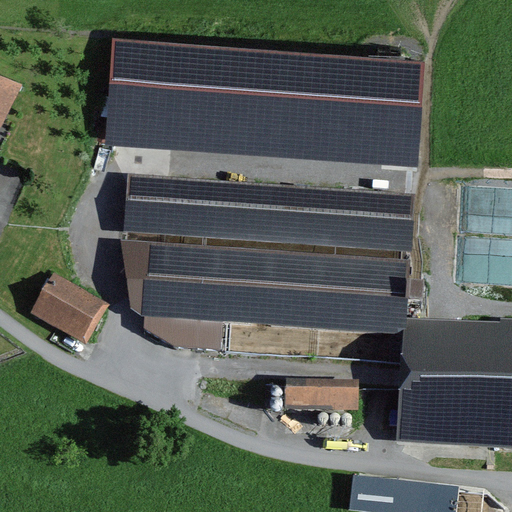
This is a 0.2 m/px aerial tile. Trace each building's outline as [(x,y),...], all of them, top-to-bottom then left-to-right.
[(426,59),(108,36),(100,141),(418,164),(426,59)] [(0,135),(26,85),(0,72),(0,135)] [(413,199),(122,178),(118,241),(409,262),(413,199)] [(413,268),(143,249),(137,341),(173,359),(406,376),(413,268)] [(114,310),(56,279),(34,319),(92,351),(114,310)] [(511,455),(511,329),(415,323),(406,448),(511,455)] [(372,394),(289,388),(287,414),(370,420),(372,394)] [(488,511),(490,495),(353,482),(349,511),(488,511)]
